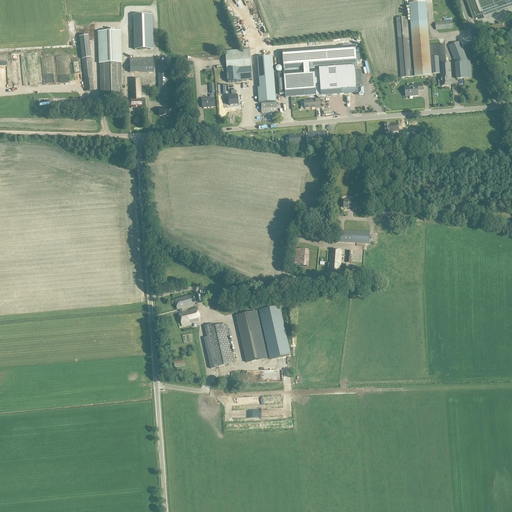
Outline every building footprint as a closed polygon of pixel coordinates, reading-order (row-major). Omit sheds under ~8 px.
[(408,17),(396,18),(401,78),(403,78),(412,77),(412,76),(415,76),(415,77),(423,76),(432,76),(431,74),(440,74),(440,75),(441,75),(441,79),(440,80),(438,80),(439,86),(441,86),(441,87),(450,86),(449,79),(452,79),(450,64),(447,64),(445,44),(429,46),(426,3),(410,4),(414,62),(415,70),(412,70),(411,62),(409,41),(409,30),(408,17)] [(152,15),(134,16),(135,50),(153,49),(152,15)] [(453,21),(436,23),(437,30),(454,28),(453,21)] [(121,30),(99,30),(101,94),(111,93),(111,98),(122,97),(121,30)] [(93,78),(89,40),(89,36),(80,37),(84,79),(93,78)] [(460,42),(449,46),(456,63),(455,63),(456,80),(471,78),(470,62),(468,62),(460,42)] [(356,46),(282,51),(284,70),(355,64),(357,64),(357,62),(357,55),(356,46)] [(228,79),(235,79),(239,78),(240,82),(253,81),(252,68),(249,50),(225,52),(228,79)] [(258,88),(259,104),(276,103),(273,57),(257,58),(260,88),(258,88)] [(154,58),(129,58),(130,73),(154,72),(154,58)] [(44,83),(52,82),(51,62),(43,63),(44,83)] [(167,101),(167,68),(167,62),(157,62),(158,101),(167,101)] [(284,74),(278,75),(279,95),(285,94),(286,98),(316,96),(319,98),(326,98),(325,95),(358,93),(359,96),(365,95),(364,87),(363,87),(362,70),(355,70),(355,64),(284,70),(284,72),(284,74)] [(94,90),(93,78),(84,79),(85,92),(94,90)] [(141,78),(131,79),(131,100),(131,107),(142,107),(141,100),(141,99),(141,78)] [(235,79),(228,79),(229,92),(232,92),(232,96),(229,97),(230,106),(239,105),(238,96),(237,96),(235,79)] [(413,87),(405,88),(406,95),(413,95),(413,96),(417,95),(417,91),(423,90),(422,84),(413,84),(413,87)] [(210,99),(203,99),(203,108),(214,107),(214,95),(210,95),(210,99)] [(320,99),(311,100),(311,101),(305,102),(305,109),(320,108),(320,99)] [(262,104),(261,104),(262,114),(277,113),(277,104),(262,104)] [(389,124),(384,124),(385,133),(390,133),(390,132),(399,131),(399,123),(389,124)] [(307,135),(300,135),(289,136),(290,144),(300,143),(301,148),(308,147),(328,145),(327,132),(307,134),(307,135)] [(380,209),(379,217),(399,217),(400,210),(380,209)] [(318,222),(317,233),(324,234),(325,222),(318,222)] [(336,230),(336,242),(370,244),(370,232),(336,230)] [(296,249),(294,266),(308,267),(309,251),(296,249)] [(329,264),(328,271),(329,272),(332,272),(333,271),(340,271),(341,251),(331,250),(330,264),(329,264)] [(185,309),(186,309),(186,308),(197,305),(194,295),(175,300),(178,310),(182,309),(182,310),(183,310),(184,310),(185,309)] [(279,307),(259,311),(270,360),(290,355),(279,307)] [(182,310),(183,313),(179,314),(182,327),(190,325),(190,324),(201,322),(197,309),(187,312),(186,309),(185,309),(184,310),(183,310),(182,310)] [(256,312),(236,316),(247,363),(267,358),(256,312)] [(212,325),(204,327),(207,338),(204,338),(211,369),(234,364),(226,325),(213,328),(212,325)] [(230,404),(250,404),(250,396),(230,397),(230,404)]
